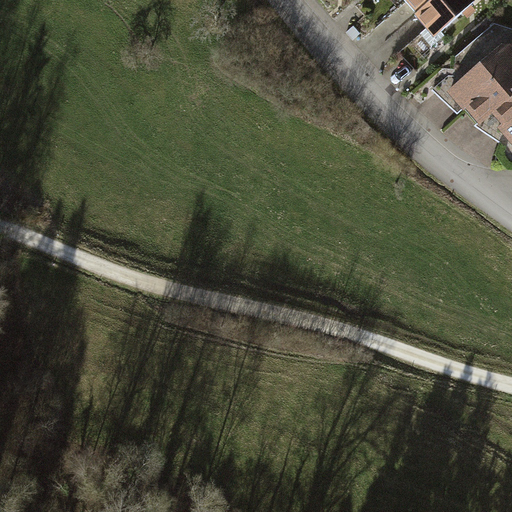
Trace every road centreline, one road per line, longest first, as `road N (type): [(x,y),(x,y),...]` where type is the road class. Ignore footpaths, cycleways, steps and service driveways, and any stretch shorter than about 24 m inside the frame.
road 1 (track): [(0,228),(129,279),(344,330),(511,384)]
road 2 (residential): [(511,214),(441,161),(288,0)]
